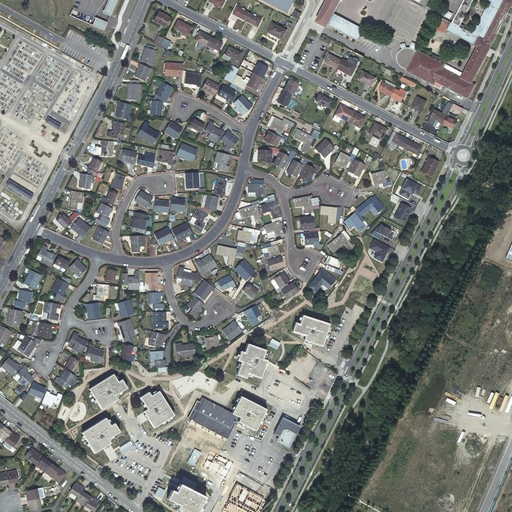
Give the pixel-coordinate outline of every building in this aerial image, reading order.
[(107,0),(102,12),(110,16),(116,0),(107,0)] [(327,0),(316,21),(327,27),(329,24),(334,14),(341,0),(462,0),(452,21),(450,19),(445,27),(477,44),(461,75),(443,66),(446,59),(433,52),(431,55),(419,49),(418,49),(413,47),(410,46),(408,46),(406,46),(403,46),(400,48),(398,49),(396,53),(396,56),(396,59),(397,61),(398,63),(399,64),(401,66),(403,68),(407,70),(433,84),(435,81),(467,97),(475,83),(472,81),(511,2),(511,0),(488,0),(490,1),(488,4),(484,5),(478,17),(479,21),(477,24),(476,23),(472,31),(460,25),(472,0),(327,0)] [(374,0),(368,13),(376,17),(383,0),(374,0)] [(396,0),(418,12),(422,5),(411,0),(396,0)] [(428,3),(426,7),(440,14),(442,11),(428,3)] [(233,14),(245,20),(249,13),(237,6),(233,14)] [(444,15),(450,18),(453,13),(447,10),(444,15)] [(158,11),(153,21),(165,27),(170,18),(158,11)] [(249,13),(245,20),(258,27),(262,19),(249,13)] [(356,26),(334,14),(329,24),(351,36),(356,26)] [(96,17),(92,25),(104,30),(107,22),(96,17)] [(178,20),(174,28),(187,35),(191,27),(178,20)] [(272,22),(268,31),(282,39),(286,30),(272,22)] [(356,26),(351,36),(358,39),(363,29),(356,26)] [(194,40),(205,46),(206,45),(210,37),(199,31),(194,40)] [(359,41),(382,51),(385,43),(363,33),(359,41)] [(222,43),(210,37),(206,45),(218,51),(222,43)] [(168,49),(171,43),(164,39),(162,42),(160,46),(168,49)] [(150,48),(143,46),(142,49),(143,50),(141,59),(151,61),(154,49),(150,48)] [(229,47),(225,55),(230,57),(237,61),(241,53),(229,47)] [(325,61),(338,67),(342,60),(329,53),(325,61)] [(342,60),(338,67),(352,75),(357,65),(343,58),(342,60)] [(148,68),(137,62),(135,66),(136,66),(132,75),(141,80),(148,68)] [(176,74),(175,76),(179,76),(180,62),(163,62),(162,73),(176,74)] [(253,73),(262,78),(267,67),(257,62),(252,73),(253,73)] [(363,71),(359,78),(372,85),(376,78),(363,71)] [(194,86),(198,86),(199,73),(188,72),(188,77),(182,77),(182,84),(194,85),(194,86)] [(235,74),(231,72),(227,81),(231,83),(233,78),(235,74)] [(250,79),(247,84),(256,89),(262,78),(253,73),(250,79)] [(401,76),(400,80),(414,87),(416,83),(401,76)] [(290,77),(283,89),(291,93),(293,94),(298,84),(296,82),(296,81),(290,77)] [(209,93),(212,95),(217,85),(205,79),(200,87),(209,92),(209,93)] [(237,80),(235,85),(237,86),(244,90),(247,84),(243,82),(237,79),(237,80)] [(160,81),(154,93),(150,98),(163,99),(165,96),(164,95),(169,87),(160,81)] [(391,96),(395,88),(383,81),(379,89),(391,96)] [(126,85),(125,98),(132,98),(132,93),(137,93),(138,82),(125,82),(125,85),(126,85)] [(225,101),(228,102),(234,92),(221,85),(216,95),(226,99),(225,101)] [(405,93),(395,88),(391,96),(401,101),(405,93)] [(291,93),(283,89),(277,102),(285,106),(291,93)] [(319,94),(315,101),(318,102),(317,105),(318,106),(319,107),(321,108),(322,107),(323,105),(327,107),(331,100),(319,94)] [(239,112),(241,115),(251,106),(241,95),(232,103),(240,111),(239,112)] [(129,104),(116,99),(115,103),(116,104),(113,113),(124,117),(129,104)] [(148,99),(148,113),(157,113),(158,104),(159,104),(160,100),(148,99)] [(416,99),(412,106),(421,111),(426,104),(416,99)] [(463,107),(454,102),(451,108),(460,112),(463,107)] [(340,104),(335,114),(332,118),(338,121),(340,117),(347,120),(352,111),(340,104)] [(443,123),(447,115),(435,109),(431,116),(443,123)] [(352,111),(347,120),(355,124),(354,125),(355,126),(354,127),(358,129),(364,117),(352,111)] [(457,120),(447,115),(443,123),(453,128),(457,120)] [(138,133),(150,140),(157,128),(154,126),(153,127),(145,122),(146,120),(142,117),(137,126),(141,129),(138,133)] [(187,126),(197,132),(203,123),(192,117),(187,126)] [(277,137),(280,138),(281,139),(283,136),(280,134),(285,124),(288,126),(290,122),(283,118),(281,122),(271,117),(266,127),(275,132),(274,135),(268,132),(263,141),(272,145),(277,137)] [(48,118),(45,122),(58,130),(60,125),(48,118)] [(122,119),(109,118),(108,122),(109,122),(109,129),(106,129),(106,134),(116,134),(117,130),(121,130),(122,119)] [(167,119),(161,129),(172,137),(178,127),(169,121),(167,119)] [(207,137),(216,142),(222,131),(219,129),(218,130),(212,126),(214,124),(210,122),(205,130),(209,133),(207,137)] [(374,122),(369,133),(381,139),(386,128),(374,122)] [(315,140),(317,136),(310,132),(308,136),(296,129),(291,137),(303,144),(299,151),(304,154),(313,138),(315,140)] [(227,130),(220,139),(231,148),(237,140),(229,133),(230,132),(227,130)] [(392,141),(405,147),(409,140),(396,133),(392,141)] [(111,138),(98,139),(98,142),(99,142),(99,145),(99,152),(99,153),(111,153),(111,138)] [(323,140),(313,149),(322,157),(327,152),(330,155),(337,148),(334,145),(331,148),(323,140)] [(409,140),(405,147),(417,154),(421,146),(409,140)] [(180,141),(174,153),(178,155),(179,153),(190,159),(195,149),(180,141)] [(130,160),(133,148),(120,144),(117,155),(127,157),(126,159),(130,160)] [(157,146),(154,157),(165,160),(165,161),(168,163),(172,151),(157,146)] [(136,149),(134,156),(146,160),(146,161),(149,162),(153,150),(142,147),(141,151),(136,149)] [(258,151),(258,163),(269,164),(270,152),(275,152),(275,148),(267,148),(267,152),(258,151)] [(218,163),(216,168),(226,171),(228,166),(224,165),(227,157),(228,158),(228,154),(216,151),(213,161),(214,162),(218,163)] [(279,153),(272,164),(281,168),(285,160),(288,162),(292,155),(289,153),(287,157),(279,153)] [(340,153),(334,163),(344,169),(348,162),(351,163),(347,171),(356,176),(360,168),(363,170),(367,163),(364,162),(362,165),(353,160),(354,157),(352,155),(350,158),(340,153)] [(84,167),(92,170),(93,170),(98,158),(89,155),(84,167)] [(426,161),(422,170),(432,175),(439,161),(429,156),(427,160),(426,159),(425,160),(426,161)] [(292,161),(286,172),(294,177),(299,169),(302,170),(299,176),(307,181),(312,172),(315,174),(319,167),(316,165),(314,170),(305,165),(306,163),(303,161),(301,166),(292,161)] [(107,167),(104,180),(115,183),(116,180),(115,179),(117,170),(107,167)] [(380,182),(380,185),(389,183),(388,178),(384,179),(381,169),(369,172),(372,184),(380,182)] [(77,176),(76,187),(86,187),(87,173),(75,173),(75,176),(77,176)] [(183,176),(182,187),(194,187),(195,173),(181,173),(181,176),(183,176)] [(213,180),(209,192),(221,196),(222,193),(221,192),(224,183),(221,182),(222,179),(216,177),(215,180),(213,180)] [(416,193),(420,186),(405,178),(398,192),(405,196),(408,191),(411,191),(416,193)] [(246,182),(244,192),(252,193),(252,195),(261,196),(263,181),(248,179),(248,182),(246,182)] [(9,180),(7,185),(30,199),(33,195),(9,180)] [(100,184),(97,196),(107,198),(110,186),(100,184)] [(135,186),(129,195),(140,203),(147,194),(144,192),(143,192),(135,186)] [(66,193),(65,205),(72,205),(73,200),(77,200),(78,190),(65,189),(65,193),(66,193)] [(261,223),(263,230),(270,228),(271,233),(271,235),(280,232),(276,219),(279,219),(272,192),(263,194),(265,201),(258,203),(259,210),(266,208),(269,217),(268,217),(269,221),(261,223)] [(205,194),(200,207),(207,210),(212,212),(214,208),(212,207),(216,197),(205,194)] [(377,206),(380,203),(372,194),(369,196),(368,196),(353,209),(350,212),(351,212),(340,221),(346,228),(352,223),(357,229),(362,225),(359,221),(361,219),(358,215),(369,206),(374,212),(379,208),(377,206)] [(150,195),(148,206),(161,208),(163,198),(153,197),(154,195),(150,195)] [(166,195),(165,207),(178,209),(179,198),(169,197),(169,195),(166,195)] [(293,199),(294,207),(304,206),(305,213),(311,213),(310,206),(316,205),(315,199),(309,199),(309,196),(293,199)] [(94,208),(91,216),(101,220),(103,212),(101,211),(103,205),(104,205),(105,202),(94,197),(90,207),(94,208)] [(244,204),(238,206),(240,214),(247,212),(250,211),(252,219),(257,218),(253,202),(256,201),(255,197),(243,200),(244,204)] [(400,202),(393,216),(402,221),(409,206),(400,202)] [(130,208),(126,218),(124,222),(134,226),(142,209),(131,204),(129,207),(130,208)] [(316,206),(316,215),(326,216),(325,223),(331,223),(331,220),(335,220),(335,207),(328,206),(328,207),(316,206)] [(205,213),(199,209),(195,207),(189,215),(193,218),(188,226),(196,231),(201,223),(198,222),(202,215),(203,216),(205,213)] [(56,211),(50,218),(60,225),(67,216),(65,214),(63,217),(56,211)] [(71,214),(65,223),(75,229),(72,234),(75,236),(84,222),(71,214)] [(308,216),(296,217),(297,229),(306,228),(306,232),(301,233),(302,244),(311,243),(311,247),(319,246),(319,242),(315,243),(314,231),(315,231),(315,227),(309,228),(308,216)] [(92,218),(86,233),(96,237),(99,228),(100,228),(102,225),(94,222),(96,219),(92,218)] [(188,232),(182,219),(171,224),(173,229),(169,231),(172,237),(183,232),(184,234),(188,232)] [(148,228),(152,238),(164,234),(164,235),(168,233),(163,222),(148,228)] [(392,234),(394,230),(379,223),(379,224),(378,224),(369,233),(377,237),(379,233),(391,239),(393,235),(392,234)] [(247,240),(247,238),(249,231),(253,232),(254,228),(245,226),(244,230),(237,228),(234,237),(247,240)] [(134,238),(135,228),(122,227),(121,230),(123,230),(122,243),(130,243),(130,238),(134,238)] [(340,234),(325,247),(331,254),(342,244),(348,251),(351,247),(348,244),(350,241),(341,231),(339,233),(340,234)] [(387,245),(372,237),(367,246),(375,250),(372,256),(381,260),(385,251),(384,250),(387,245)] [(216,241),(214,249),(225,253),(223,261),(228,263),(232,249),(239,251),(241,245),(234,243),(233,246),(216,241)] [(278,252),(275,243),(269,244),(268,242),(268,241),(261,243),(261,247),(264,246),(267,255),(260,257),(260,260),(264,259),(267,268),(280,265),(277,256),(269,258),(268,255),(278,252)] [(37,253),(36,257),(45,262),(51,250),(48,248),(48,249),(41,246),(42,244),(38,242),(33,251),(37,253)] [(195,253),(190,255),(195,264),(201,261),(202,264),(211,260),(206,249),(203,251),(202,250),(195,253)] [(66,257),(54,252),(50,260),(49,263),(53,264),(60,267),(61,267),(62,265),(66,257)] [(73,253),(66,261),(75,270),(82,263),(75,257),(76,256),(73,253)] [(324,266),(327,267),(333,270),(332,273),(339,276),(341,273),(337,271),(341,261),(327,255),(323,264),(324,266)] [(241,274),(243,277),(253,270),(244,258),(235,265),(241,273),(241,274)] [(174,277),(184,280),(189,267),(185,265),(179,262),(175,260),(171,270),(176,272),(174,277)] [(101,261),(99,273),(108,275),(110,262),(101,261)] [(115,267),(116,277),(121,277),(121,281),(132,281),(132,264),(128,264),(128,269),(121,269),(121,267),(115,267)] [(25,270),(20,278),(30,284),(36,271),(26,266),(24,269),(25,270)] [(152,283),(152,278),(149,278),(149,270),(150,270),(150,267),(137,267),(137,278),(142,278),(142,283),(152,283)] [(318,271),(306,287),(313,292),(321,282),(327,287),(334,279),(319,268),(317,271),(318,271)] [(231,281),(224,271),(211,280),(212,282),(214,281),(218,288),(227,282),(228,283),(231,281)] [(284,298),(295,291),(293,288),(296,287),(293,284),(291,285),(290,282),(285,285),(284,283),(280,285),(279,284),(286,280),(281,272),(276,275),(274,272),(269,276),(270,279),(272,278),(277,286),(272,289),(274,292),(279,289),(284,298)] [(53,289),(51,293),(60,297),(62,292),(60,291),(64,283),(66,284),(68,280),(56,274),(49,287),(53,289)] [(195,286),(191,291),(198,296),(205,286),(206,287),(209,284),(198,275),(192,283),(195,286)] [(90,288),(89,294),(100,295),(101,288),(104,289),(105,278),(92,277),(92,281),(93,281),(93,288),(90,288)] [(246,282),(240,290),(250,298),(256,290),(246,282)] [(153,286),(140,287),(140,297),(145,297),(145,303),(155,302),(155,297),(152,297),(152,290),(154,290),(153,286)] [(13,298),(12,303),(22,304),(23,299),(27,300),(29,289),(16,287),(15,290),(16,290),(15,298),(13,298)] [(197,299),(196,298),(189,293),(187,292),(181,300),(184,303),(180,308),(188,314),(191,310),(189,308),(194,302),(195,303),(197,299)] [(114,310),(115,313),(127,309),(123,295),(108,300),(111,306),(114,305),(115,309),(114,310)] [(46,310),(45,315),(54,316),(55,312),(53,312),(54,304),(56,304),(56,301),(44,299),(42,310),(46,310)] [(86,303),(86,313),(95,313),(95,299),(85,299),(84,302),(86,303)] [(240,311),(249,325),(256,320),(253,317),(258,313),(252,304),(240,311)] [(5,309),(3,321),(14,323),(17,308),(4,306),(4,309),(5,309)] [(158,306),(145,306),(145,317),(149,317),(149,323),(160,323),(159,317),(157,317),(157,310),(158,310),(158,306)] [(305,341),(324,346),(331,324),(304,315),(301,324),(297,322),(294,333),(307,337),(305,341)] [(114,324),(119,336),(125,333),(123,328),(128,326),(123,316),(111,321),(113,324),(114,324)] [(228,323),(220,328),(226,338),(238,330),(231,319),(227,322),(228,323)] [(33,332),(43,333),(45,325),(46,325),(46,322),(35,320),(33,332)] [(0,344),(8,331),(0,326),(0,344)] [(158,331),(147,327),(142,339),(153,343),(158,331)] [(71,345),(69,349),(78,352),(83,341),(80,339),(80,340),(73,338),(75,334),(70,332),(66,343),(71,345)] [(15,349),(21,353),(28,342),(29,343),(30,340),(32,341),(35,337),(27,334),(25,337),(19,334),(14,343),(11,347),(15,349)] [(204,349),(218,348),(217,336),(213,336),(212,337),(204,337),(204,334),(199,335),(200,345),(204,345),(204,349)] [(180,356),(193,355),(191,340),(187,341),(188,342),(177,343),(177,342),(174,342),(174,352),(179,351),(180,356)] [(240,357),(234,370),(242,373),(244,369),(257,375),(265,358),(261,356),(265,348),(248,340),(243,349),(240,347),(236,355),(240,357)] [(125,356),(124,359),(128,360),(131,353),(126,352),(129,344),(120,341),(116,353),(125,356)] [(86,343),(84,353),(89,354),(88,359),(97,361),(100,348),(97,348),(96,349),(90,347),(91,344),(86,343)] [(157,364),(165,363),(164,357),(161,357),(161,350),(162,350),(162,347),(150,348),(150,358),(154,358),(154,364),(157,364)] [(70,354),(63,365),(70,369),(77,358),(70,354)] [(7,360),(1,368),(11,376),(18,367),(15,364),(14,366),(7,360)] [(315,382),(324,370),(311,361),(303,373),(315,382)] [(25,372),(27,370),(24,367),(17,374),(20,378),(17,380),(21,384),(17,389),(20,392),(24,387),(36,376),(34,374),(30,377),(26,373),(25,372)] [(56,377),(53,382),(62,387),(65,383),(68,385),(74,376),(63,369),(61,373),(62,373),(58,379),(56,377)] [(112,372),(89,388),(102,407),(118,396),(115,393),(126,385),(120,378),(117,380),(112,372)] [(300,407),(306,395),(274,379),(268,392),(300,407)] [(32,382),(28,392),(40,397),(44,388),(34,384),(35,383),(32,382)] [(145,410),(155,425),(174,412),(159,389),(151,394),(149,390),(141,395),(149,407),(145,410)] [(45,391),(40,403),(50,407),(52,403),(57,405),(61,395),(57,393),(56,396),(48,393),(49,392),(45,391)] [(231,422),(233,423),(234,420),(239,423),(240,424),(248,427),(246,430),(254,434),(267,410),(241,397),(233,413),(234,414),(231,422)] [(206,476),(233,423),(231,422),(234,414),(233,413),(202,399),(200,402),(197,401),(189,416),(190,416),(189,419),(192,420),(167,469),(178,474),(179,474),(183,466),(206,477),(206,476)] [(284,416),(275,433),(280,435),(282,443),(290,447),(302,425),(284,416)] [(106,417),(81,433),(94,453),(112,442),(109,437),(120,430),(115,422),(111,425),(106,417)] [(9,429),(5,425),(0,431),(0,436),(6,441),(12,433),(10,431),(9,430),(8,429),(9,429)] [(16,435),(12,433),(6,441),(12,446),(13,447),(20,438),(17,435),(16,435)] [(43,457),(44,456),(41,453),(40,454),(31,447),(25,456),(37,465),(43,457)] [(46,472),(53,462),(48,459),(47,460),(46,459),(43,457),(37,465),(46,472)] [(59,482),(64,476),(65,476),(67,473),(60,468),(60,469),(57,467),(55,466),(56,465),(53,462),(46,472),(59,482)] [(7,472),(9,484),(14,483),(14,482),(15,482),(18,481),(16,470),(7,472)] [(4,485),(9,484),(7,472),(0,473),(0,484),(2,484),(4,484),(4,485)] [(178,479),(193,487),(196,482),(180,475),(178,479)] [(70,492),(78,497),(79,496),(83,490),(85,487),(81,484),(80,485),(76,483),(70,492)] [(183,511),(197,511),(205,497),(181,485),(176,493),(172,491),(168,499),(181,505),(179,510),(183,511)] [(32,490),(27,491),(28,495),(27,496),(28,501),(40,498),(38,488),(32,490)] [(76,500),(85,505),(91,497),(88,495),(87,494),(88,492),(83,490),(79,496),(78,497),(76,500)] [(91,497),(85,505),(93,511),(99,502),(100,501),(96,498),(95,499),(91,497)] [(30,506),(32,510),(42,508),(40,498),(28,501),(29,506),(30,506)]
